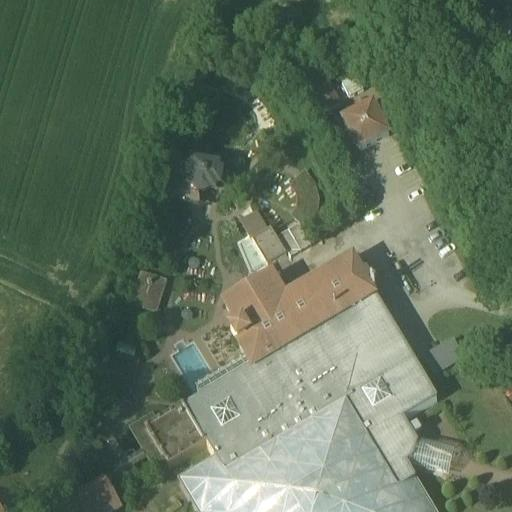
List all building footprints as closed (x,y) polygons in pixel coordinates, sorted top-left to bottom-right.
[(356,81),(342,89),(349,103),(363,95),(356,81)] [(326,85),(306,95),(316,115),(336,105),(326,85)] [(370,102),(339,118),(355,148),(385,132),(370,102)] [(184,174),(182,186),(191,188),(190,194),(175,191),(171,207),(201,215),(202,201),(205,201),(210,199),(210,197),(216,198),(216,192),(220,193),(222,180),(219,179),(219,173),(194,169),(194,175),(184,174)] [(300,185),(294,191),(295,193),(299,199),(301,206),(300,214),(296,222),(308,232),(314,221),(315,219),(317,205),(315,198),(313,191),(305,180),(300,185)] [(282,260),(254,213),(239,223),(269,272),(284,263),(282,260)] [(248,368),(372,296),(346,252),(280,292),(289,307),(240,337),(232,341),(248,368)] [(236,292),(219,302),(240,337),(289,307),(280,292),(269,272),(236,292)] [(154,317),(165,284),(138,276),(127,308),(154,317)] [(180,408),(207,452),(216,467),(220,474),(341,401),(393,488),(410,478),(406,472),(412,469),(414,459),(417,450),(413,445),(421,440),(416,432),(408,437),(403,428),(437,407),(372,296),(248,368),(212,390),(208,382),(196,390),(200,397),(189,403),(180,408)] [(421,356),(435,378),(465,359),(451,337),(421,356)] [(116,346),(114,355),(133,360),(135,350),(116,346)] [(130,367),(114,363),(105,398),(128,404),(132,385),(126,383),(130,367)] [(430,511),(410,478),(393,488),(341,401),(220,474),(216,467),(199,478),(199,477),(180,488),(191,507),(194,511),(430,511)] [(207,452),(180,408),(166,417),(153,425),(142,431),(163,465),(168,475),(207,452)] [(148,415),(127,428),(141,451),(147,461),(153,471),(163,465),(142,431),(153,425),(148,415)] [(96,441),(80,450),(93,473),(109,464),(96,441)] [(141,451),(106,472),(112,482),(147,461),(141,451)] [(47,511),(115,511),(115,510),(98,481),(77,493),(47,510),(47,511)]
